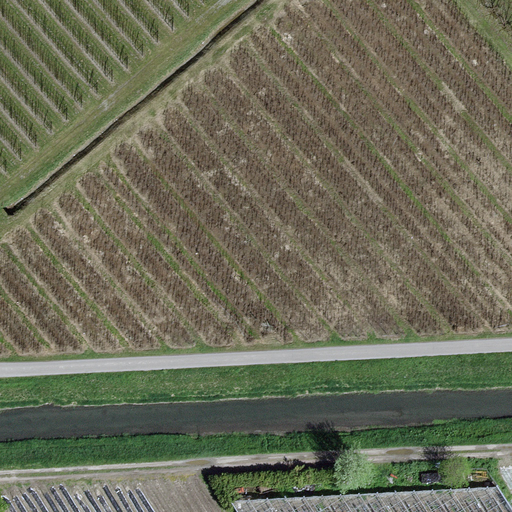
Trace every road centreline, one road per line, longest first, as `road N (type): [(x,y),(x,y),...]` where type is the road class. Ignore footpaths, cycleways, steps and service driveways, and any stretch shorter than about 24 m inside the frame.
road 1 (track): [(0,477),(511,449)]
road 2 (unclassified): [(0,368),(511,344)]
